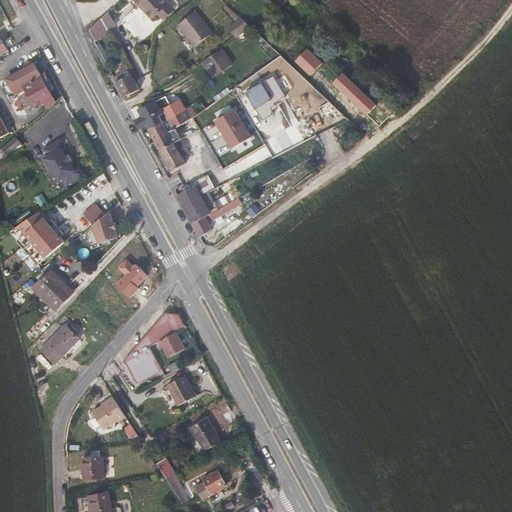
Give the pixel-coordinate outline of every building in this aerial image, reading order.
[(138,0),(152,17),(159,11),(162,9),(164,11),(172,5),(167,0),(138,0)] [(227,4),(225,6),(234,15),(237,13),(227,4)] [(159,11),(165,18),(175,9),(172,5),(164,11),(162,9),(159,11)] [(190,39),(207,25),(196,10),(179,24),(190,39)] [(109,32),(117,27),(108,11),(102,17),(109,32)] [(236,37),(251,26),(237,13),(234,15),(238,19),(230,28),(236,37)] [(96,39),(109,32),(102,17),(90,28),(96,39)] [(0,59),(11,53),(0,36),(0,35),(0,59)] [(212,74),(230,61),(219,46),(201,58),(212,74)] [(36,64),(32,66),(31,63),(25,65),(27,69),(8,79),(16,94),(26,89),(28,94),(22,97),(27,107),(31,104),(33,107),(44,102),(46,107),(56,103),(49,90),(53,88),(47,76),(43,78),(36,64)] [(124,96),(128,95),(139,89),(129,69),(123,72),(125,77),(116,82),(124,96)] [(137,120),(141,127),(147,124),(149,128),(186,110),(180,100),(170,105),(165,95),(139,109),(143,116),(137,120)] [(321,112),(330,120),(337,113),(328,105),(321,112)] [(234,109),(216,118),(231,147),(249,137),(240,119),(234,109)] [(186,110),(149,128),(155,140),(177,129),(187,122),(190,119),(186,110)] [(202,132),(193,117),(190,119),(187,122),(195,135),(202,132)] [(177,129),(155,140),(161,150),(183,140),(177,129)] [(211,148),(202,132),(195,135),(203,148),(202,149),(203,150),(201,152),(202,155),(211,148)] [(8,155),(22,144),(16,137),(2,148),(8,155)] [(68,185),(84,174),(80,167),(75,169),(74,167),(71,162),(66,156),(63,150),(61,148),(65,145),(61,139),(44,149),(48,156),(44,159),(59,182),(64,178),(68,185)] [(188,156),(190,153),(183,140),(161,150),(172,171),(186,163),(184,158),(188,156)] [(194,173),(205,166),(201,160),(190,167),(194,173)] [(196,185),(177,195),(193,224),(211,213),(201,196),(196,185)] [(242,203),(239,197),(211,213),(193,224),(200,237),(211,229),(208,222),(242,203)] [(108,203),(88,209),(97,240),(117,234),(111,215),(108,203)] [(60,235),(45,217),(42,220),(56,237),(60,235)] [(65,241),(60,235),(56,237),(42,220),(26,233),(41,252),(44,249),(49,255),(65,241)] [(67,286),(51,270),(47,274),(64,290),(67,286)] [(73,292),(67,286),(64,290),(47,274),(33,288),(51,305),(53,302),(58,307),(73,292)] [(175,330),(183,325),(178,315),(166,313),(125,360),(137,384),(162,370),(149,347),(160,341),(169,357),(184,349),(175,330)] [(77,330),(73,325),(70,328),(66,324),(42,349),(54,361),(66,348),(69,350),(80,337),(75,332),(77,330)] [(54,361),(56,363),(69,350),(66,348),(54,361)] [(178,405),(195,396),(185,375),(168,384),(178,405)] [(119,422),(126,417),(113,397),(106,402),(106,403),(93,412),(104,429),(118,420),(119,422)] [(204,451),(221,442),(208,418),(192,427),(204,451)] [(131,438),(138,434),(131,423),(124,427),(131,438)] [(105,457),(101,457),(101,450),(92,450),(92,457),(85,457),(84,478),(105,478),(105,457)] [(222,489),(227,486),(218,471),(203,479),(208,487),(204,489),(207,494),(211,492),(212,494),(218,491),(222,489)] [(187,501),(186,499),(188,497),(177,476),(168,481),(183,504),(187,501)] [(89,495),(91,511),(112,511),(109,492),(89,495)] [(224,506),(227,511),(234,507),(232,502),(224,506)]
